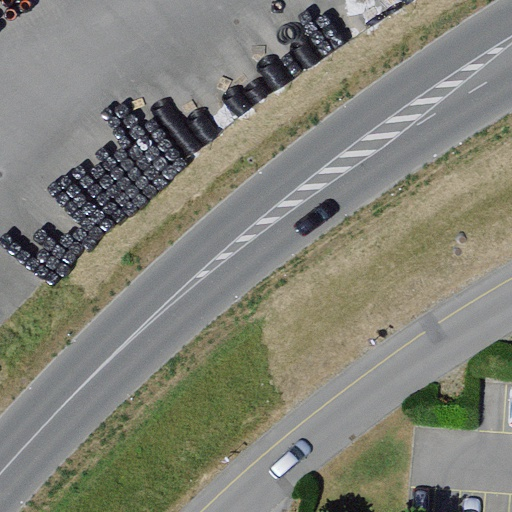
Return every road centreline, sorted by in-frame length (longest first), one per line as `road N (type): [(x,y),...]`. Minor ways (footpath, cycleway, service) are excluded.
road 1 (secondary): [(511,50),(434,91),(223,245),(0,463)]
road 2 (residential): [(231,511),(421,346),(511,299)]
road 3 (unknown): [(0,218),(115,83),(209,0)]
